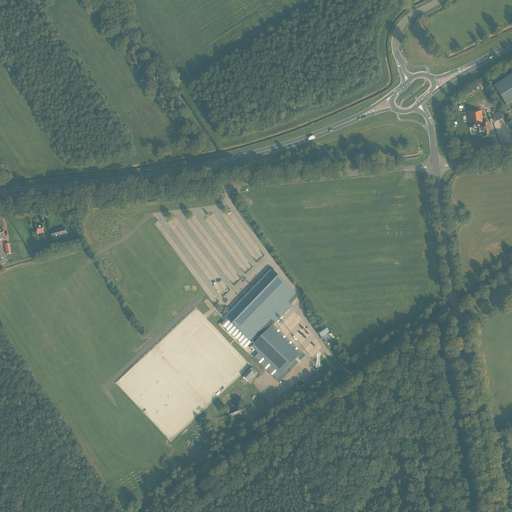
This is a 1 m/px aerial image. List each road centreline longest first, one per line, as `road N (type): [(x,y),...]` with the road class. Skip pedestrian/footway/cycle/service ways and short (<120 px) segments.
road 1 (unclassified): [(0,205),(435,166)]
road 2 (trunk): [(0,192),(210,165),(356,118)]
road 3 (track): [(357,379),(403,348),(419,347),(450,511)]
road 4 (tertiary): [(492,511),(457,321)]
road 5 (track): [(125,506),(222,396),(257,388)]
road 6 (tertiary): [(457,321),(435,166)]
